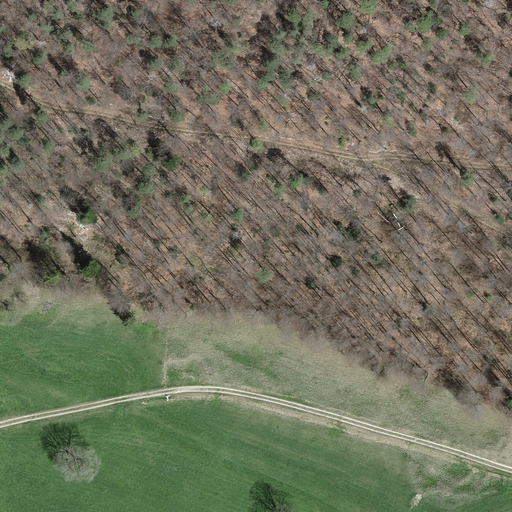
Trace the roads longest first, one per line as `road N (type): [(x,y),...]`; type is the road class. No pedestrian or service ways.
road 1 (track): [(511,471),(219,389),(169,391),(0,427)]
road 2 (track): [(511,169),(349,156),(127,121),(41,101),(0,81)]
